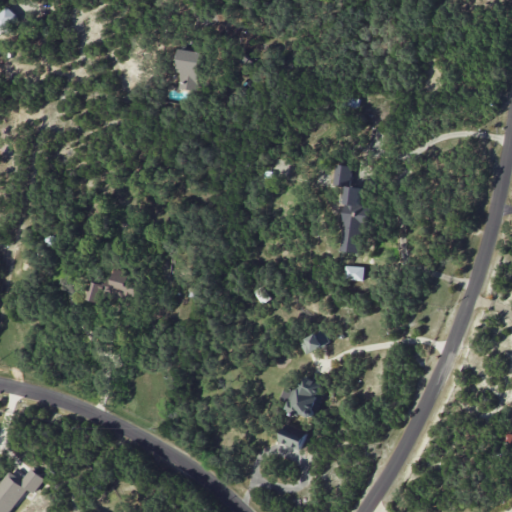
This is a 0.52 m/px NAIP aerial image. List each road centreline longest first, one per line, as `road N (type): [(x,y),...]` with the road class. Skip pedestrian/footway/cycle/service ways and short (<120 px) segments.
road 1 (residential): [(364,511),(435,387),(470,298),(511,124)]
road 2 (residential): [(245,511),(159,445),(0,383)]
